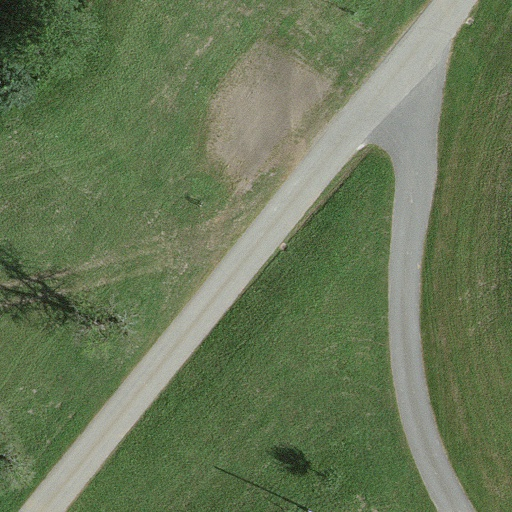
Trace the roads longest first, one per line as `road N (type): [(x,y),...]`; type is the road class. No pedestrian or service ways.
road 1 (unclassified): [(456,0),(39,511)]
road 2 (track): [(399,70),(413,158),(408,378),(430,458),(456,511)]
